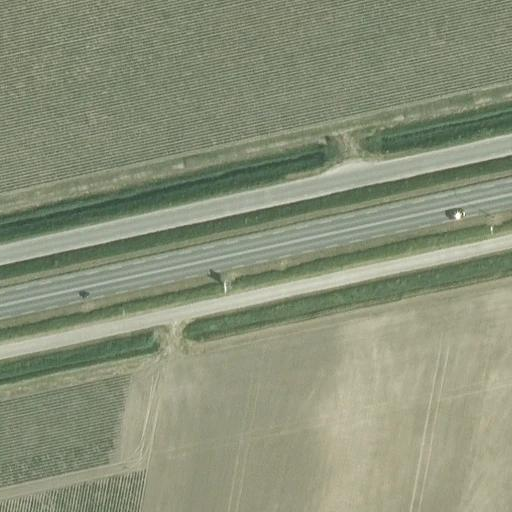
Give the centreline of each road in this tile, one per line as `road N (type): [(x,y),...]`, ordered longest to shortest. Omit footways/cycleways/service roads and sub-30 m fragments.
road 1 (secondary): [(0,305),(511,193)]
road 2 (unclassified): [(0,353),(511,241)]
road 3 (unclassified): [(511,144),(0,256)]
